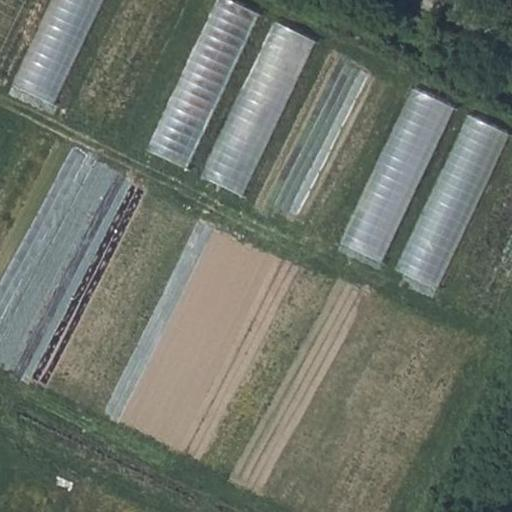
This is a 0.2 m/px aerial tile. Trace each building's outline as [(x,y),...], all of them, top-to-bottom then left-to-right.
[(0,0),(0,74),(5,76),(33,0),(0,0)] [(52,0),(19,88),(61,104),(99,0),(52,0)] [(193,167),(254,8),(232,0),(211,0),(154,152),(193,167)] [(245,193),(313,37),(275,20),(206,176),(245,193)] [(404,100),(344,243),(385,261),(445,117),(404,100)] [(465,113),(400,270),(442,287),(507,130),(465,113)]
